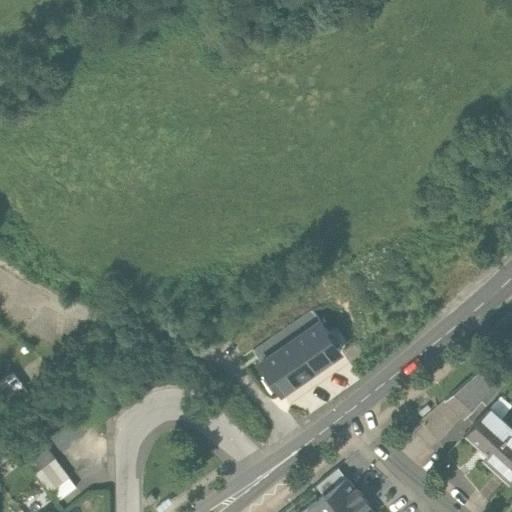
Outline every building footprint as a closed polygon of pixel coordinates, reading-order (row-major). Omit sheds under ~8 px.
[(281,390),(340,349),(330,334),(321,322),(311,307),(252,348),(281,390)] [(485,365),(445,398),(465,416),(480,399),(485,403),(504,382),(485,365)] [(466,432),(488,452),(483,457),(509,481),(511,478),(511,426),(490,406),(466,432)] [(76,484),(39,437),(20,451),(49,489),(51,488),(58,498),(76,484)] [(307,505),(312,511),(337,511),(363,492),(357,483),(353,486),(345,476),(307,505)] [(370,500),(363,492),(337,511),(373,511),(367,503),(370,500)]
